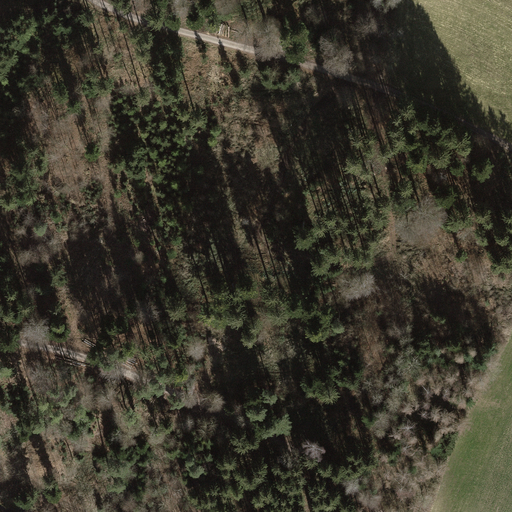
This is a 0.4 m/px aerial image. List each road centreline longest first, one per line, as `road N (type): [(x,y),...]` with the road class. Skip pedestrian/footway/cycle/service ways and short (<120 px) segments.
road 1 (track): [(103,0),(122,13),(385,90),(511,149)]
road 2 (track): [(376,511),(305,459),(215,410),(98,366),(0,343)]
